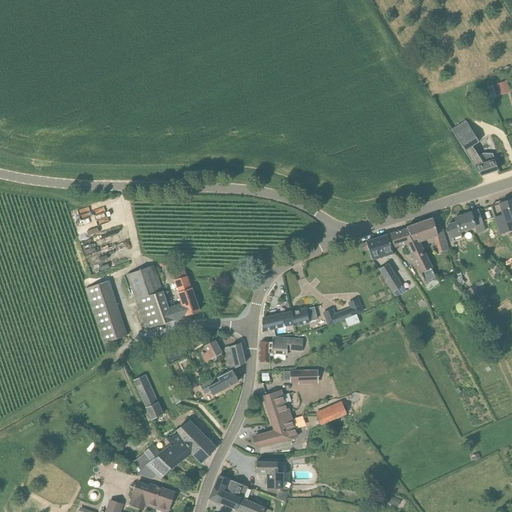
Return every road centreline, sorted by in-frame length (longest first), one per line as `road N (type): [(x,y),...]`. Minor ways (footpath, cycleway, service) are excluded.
road 1 (unclassified): [(341,229),(298,203),(256,191),(0,174)]
road 2 (unclassified): [(142,411),(116,351),(185,323),(251,327)]
road 3 (unclassified): [(199,511),(245,399),(251,327)]
road 4 (unclassified): [(341,229),(359,231),(511,181)]
road 5 (unclassified): [(251,327),(272,274),(333,242),(341,229)]
